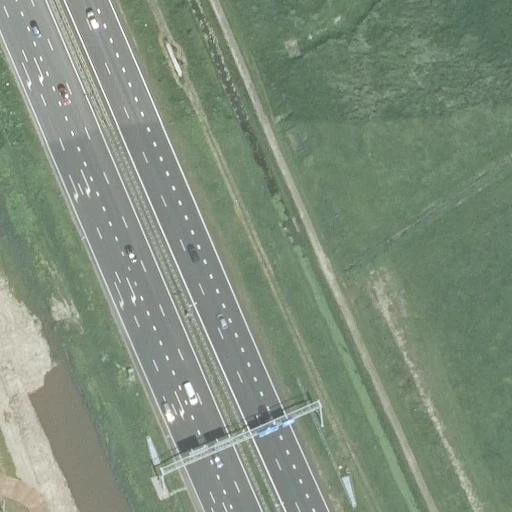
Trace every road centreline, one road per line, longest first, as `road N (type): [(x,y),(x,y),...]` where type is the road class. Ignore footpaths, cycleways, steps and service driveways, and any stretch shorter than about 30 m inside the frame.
road 1 (trunk): [(298,511),(75,0)]
road 2 (trunk): [(22,0),(240,511)]
